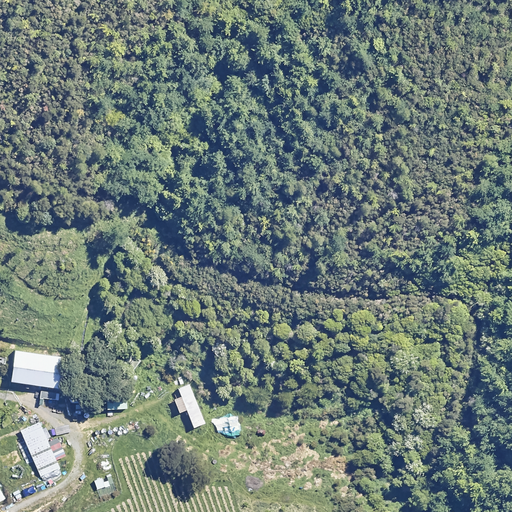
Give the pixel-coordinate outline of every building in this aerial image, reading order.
[(63,357),(14,349),(9,378),(57,387),(63,357)] [(142,361),(132,353),(124,363),(134,371),(142,361)] [(204,422),(190,384),(178,388),(193,427),(204,422)] [(126,398),(106,399),(107,409),(127,407),(126,398)] [(239,415),(216,419),(220,438),(243,434),(239,415)] [(50,445),(39,422),(14,434),(28,463),(34,460),(43,480),(61,471),(55,459),(65,455),(59,441),(50,445)]
